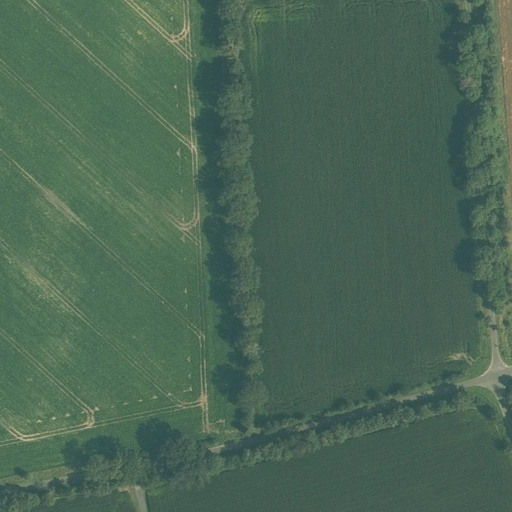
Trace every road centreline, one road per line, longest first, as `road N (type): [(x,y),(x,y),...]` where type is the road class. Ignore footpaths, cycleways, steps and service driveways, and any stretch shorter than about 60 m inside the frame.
road 1 (unclassified): [(496,378),(228,450),(0,495)]
road 2 (unclassified): [(470,0),(496,378)]
